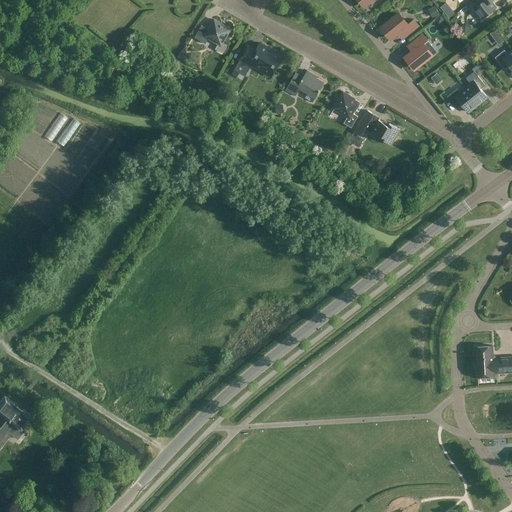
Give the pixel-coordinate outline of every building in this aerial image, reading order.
[(491,0),(477,0),(480,4),(474,9),(482,18),(496,7),(491,1),(491,0)] [(428,9),(433,17),(439,13),(435,5),(428,9)] [(455,7),(447,5),(445,12),(454,14),(455,7)] [(418,25),(413,20),(407,24),(399,13),(383,26),(392,37),(402,30),(406,35),(418,25)] [(231,29),(214,19),(208,29),(201,25),(194,37),(205,44),(208,38),(218,44),(215,49),(221,52),(224,52),(226,47),(226,45),(222,43),(231,29)] [(503,41),(494,29),(490,33),(499,44),(503,41)] [(427,41),(422,35),(412,43),(417,48),(407,56),(416,67),(432,55),(423,44),(427,41)] [(275,51),(260,43),(256,50),(254,53),(246,49),(240,58),(241,58),(235,68),(234,69),(240,72),(245,76),(246,74),(251,65),(271,76),(283,57),(274,52),(275,51)] [(511,50),(508,54),(504,49),(495,57),(505,69),(509,65),(511,68),(511,50)] [(293,76),(285,90),(296,96),(300,89),(315,97),(324,82),(316,78),(317,76),(307,70),(303,77),(301,81),(293,76)] [(471,84),(465,89),(478,104),(487,97),(480,89),(485,85),(474,71),(466,78),(471,84)] [(432,78),(437,84),(442,80),(437,74),(432,78)] [(478,104),(465,89),(460,92),(457,88),(447,96),(456,108),(462,104),(468,112),(478,104)] [(350,96),(343,91),(338,99),(339,100),(334,109),(347,117),(343,123),(351,127),(358,116),(353,113),(359,102),(350,96)] [(276,114),(284,113),(282,104),(275,105),(276,114)] [(366,110),(354,132),(361,136),(365,129),(373,114),(366,110)] [(365,129),(366,129),(371,132),(372,130),(382,136),(380,138),(391,145),(400,129),(389,123),(388,125),(378,120),(380,117),(373,114),(365,129)] [(493,355),(492,345),(475,346),(475,350),(474,351),(474,357),(476,359),(477,377),(494,376),(494,373),(511,371),(511,356),(496,357),(493,355)] [(0,447),(8,437),(11,434),(17,439),(24,430),(21,427),(31,414),(4,394),(0,398),(0,447)]
